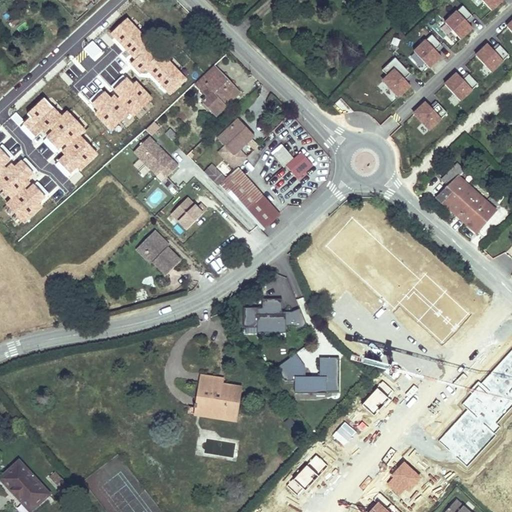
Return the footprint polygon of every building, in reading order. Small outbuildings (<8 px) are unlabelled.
[(481,0),(491,11),(502,0),(481,0)] [(472,16),(463,6),(445,23),(460,39),(472,28),(468,24),(466,22),(472,16)] [(20,33),(28,28),(24,22),(16,27),(20,33)] [(130,27),(124,33),(126,35),(123,38),(120,36),(112,43),(136,69),(142,63),(147,69),(134,81),(144,93),(157,81),(164,75),(153,63),(152,64),(147,59),(154,53),(130,27)] [(441,45),(432,35),(414,52),(429,68),(441,57),(435,51),(441,45)] [(110,45),(102,36),(92,44),(101,54),(110,45)] [(500,46),(494,51),(492,49),(488,45),(476,56),(491,72),(509,56),(500,46)] [(382,70),(388,76),(383,81),(398,97),(410,86),(404,80),(410,74),(395,58),(382,70)] [(235,90),(213,66),(194,84),(201,91),(207,97),(206,98),(202,102),(203,103),(210,110),(216,116),(231,101),(228,97),(235,90)] [(469,75),(463,80),(457,73),(445,85),(460,101),(478,84),(469,75)] [(144,93),(134,81),(132,83),(145,97),(160,83),(157,81),(144,93)] [(231,101),(239,93),(235,90),(228,97),(231,101)] [(154,122),(183,95),(180,92),(151,120),(153,123),(154,122)] [(210,110),(203,103),(201,105),(208,112),(210,110)] [(447,113),(438,104),(432,109),(430,107),(426,103),(414,114),(429,130),(447,113)] [(8,111),(15,118),(20,115),(10,109),(8,111)] [(3,115),(0,111),(0,153),(9,163),(34,139),(24,129),(27,126),(21,115),(20,115),(15,118),(8,111),(3,115)] [(218,139),(226,147),(219,153),(227,160),(236,168),(246,158),(238,150),(250,139),(254,135),(246,127),(245,128),(237,121),(218,139)] [(66,146),(75,138),(66,127),(56,135),(66,146)] [(177,136),(170,129),(165,134),(172,141),(177,136)] [(178,167),(149,138),(133,153),(157,176),(161,172),(167,178),(178,167)] [(96,142),(89,147),(92,151),(99,146),(96,142)] [(293,159),(282,147),(281,145),(278,147),(280,149),(273,155),(284,168),(286,166),(298,179),(312,166),(301,153),(293,159)] [(273,155),(280,149),(278,147),(271,153),(273,155)] [(468,170),(476,163),(469,156),(452,173),(459,179),(468,170)] [(470,172),(478,165),(476,163),(468,170),(470,172)] [(205,174),(217,186),(224,179),(212,166),(205,174)] [(237,168),(219,185),(262,230),(278,216),(279,215),(237,168)] [(457,201),(478,181),(470,172),(468,170),(459,179),(447,190),(457,201)] [(504,207),(478,181),(457,201),(466,209),(476,199),(494,217),(504,207)] [(200,204),(197,208),(187,198),(171,214),(187,230),(207,211),(200,204)] [(494,217),(476,199),(466,209),(484,227),(494,217)] [(20,221),(11,211),(7,215),(20,230),(41,212),(37,207),(20,221)] [(285,224),(278,216),(262,230),(270,238),(285,224)] [(168,247),(164,243),(166,240),(156,229),(136,248),(146,259),(151,254),(155,259),(153,261),(167,275),(181,261),(168,247)] [(357,236),(370,253),(380,244),(371,233),(357,236)] [(155,259),(151,254),(146,259),(151,263),(153,261),(155,259)] [(373,256),(355,274),(362,282),(364,280),(368,284),(366,286),(381,302),(400,285),(373,256)] [(282,312),(282,299),(263,299),(262,308),(244,307),(243,327),(257,328),(257,330),(286,331),(296,326),(297,330),(307,326),(300,309),(291,313),(282,312)] [(355,351),(375,355),(377,343),(357,339),(355,351)] [(319,377),(305,377),(305,367),(296,354),(275,369),(284,381),(295,381),(294,391),(313,391),(313,394),(327,395),(327,393),(327,390),(339,390),(339,358),(320,358),(319,377)] [(201,376),(200,384),(211,386),(212,382),(213,382),(214,378),(201,376)] [(214,378),(213,382),(212,382),(211,386),(200,384),(198,397),(198,398),(204,399),(202,409),(212,410),(212,414),(235,418),(237,405),(239,404),(242,388),(222,385),(221,385),(221,387),(217,387),(218,379),(214,378)] [(198,397),(196,397),(193,414),(211,417),(235,421),(235,418),(212,414),(212,410),(202,409),(204,399),(198,398),(198,397)] [(285,426),(295,431),(298,424),(288,419),(285,426)] [(18,462),(8,471),(0,479),(30,511),(48,494),(40,485),(18,462)] [(55,472),(50,477),(61,488),(65,484),(55,472)] [(467,511),(455,500),(448,508),(452,511),(467,511)]
